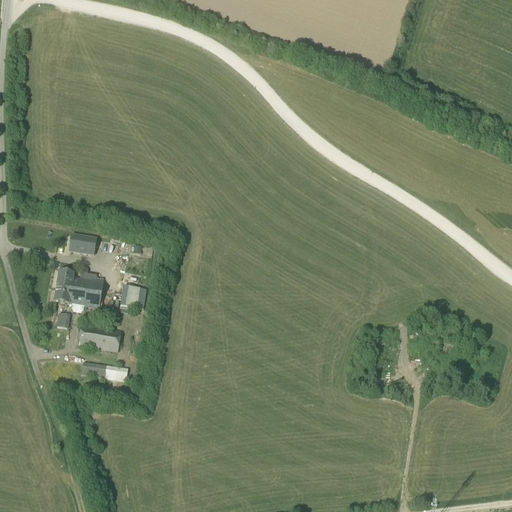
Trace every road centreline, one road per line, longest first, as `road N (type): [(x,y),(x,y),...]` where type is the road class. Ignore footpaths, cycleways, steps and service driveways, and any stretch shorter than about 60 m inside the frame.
road 1 (unclassified): [(39,0),(192,36),(249,74),(329,154),(380,186),(448,213),(511,224)]
road 2 (unclassified): [(37,371),(2,244),(0,104),(9,0)]
road 3 (track): [(81,511),(37,371)]
road 4 (track): [(418,373),(402,511)]
